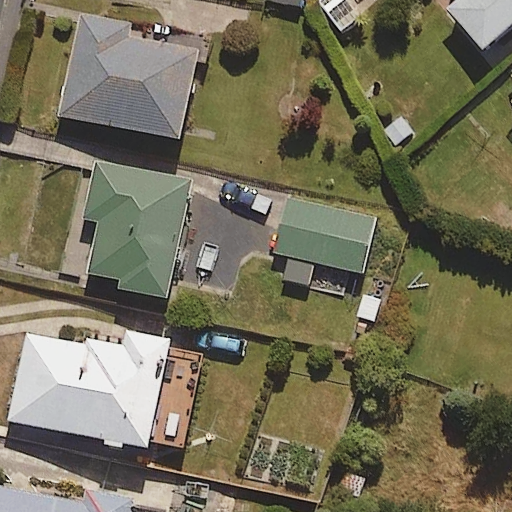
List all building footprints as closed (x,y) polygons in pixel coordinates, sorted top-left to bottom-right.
[(511,0),(460,0),(448,11),(482,52),(511,26),(511,0)] [(141,30),(82,18),(61,117),(180,142),(199,54),(139,41),(141,30)] [(118,283),(117,289),(166,300),(192,188),(96,165),(82,223),(99,227),(88,276),(118,283)] [(373,220),(288,205),(275,279),(310,285),(313,264),(365,272),(373,220)] [(126,337),(124,346),(87,338),(86,348),(27,336),(10,423),(149,450),(169,346),(126,337)] [(281,480),(312,487),(321,451),(290,444),(281,480)] [(143,511),(0,481),(0,511),(143,511)]
